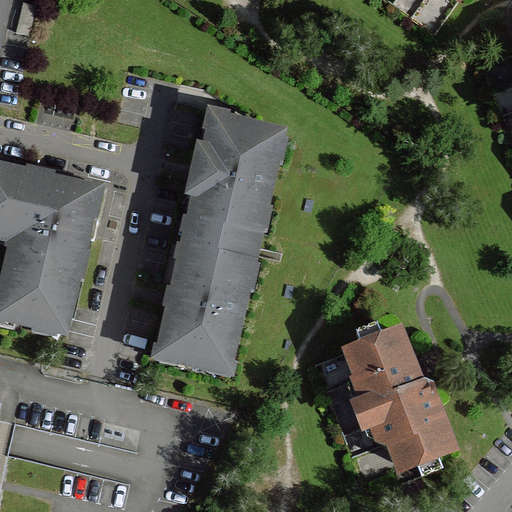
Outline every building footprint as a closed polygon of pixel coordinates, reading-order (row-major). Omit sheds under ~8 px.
[(381,0),(434,37),(462,0),(381,0)] [(23,3),(17,33),(29,35),(36,6),(23,3)] [(511,58),(483,70),(511,143),(511,58)] [(202,174),(172,304),(160,355),(227,370),(246,285),(241,284),(247,257),(253,258),(280,137),(219,123),(213,121),(202,174)] [(34,179),(0,171),(0,235),(15,239),(0,304),(0,318),(63,333),(86,233),(95,193),(51,183),(50,187),(34,183),(34,179)] [(418,385),(417,382),(409,360),(399,334),(385,339),(379,325),(358,333),(363,348),(315,367),(361,487),(394,474),(415,466),(422,478),(443,470),(439,456),(453,450),(434,402),(426,405),(425,401),(428,398),(430,396),(430,392),(430,390),(428,387),(426,385),(422,384),(418,385)] [(421,355),(409,360),(417,382),(429,378),(426,367),(421,355)] [(410,483),(422,478),(415,466),(394,474),(400,487),(410,483)]
